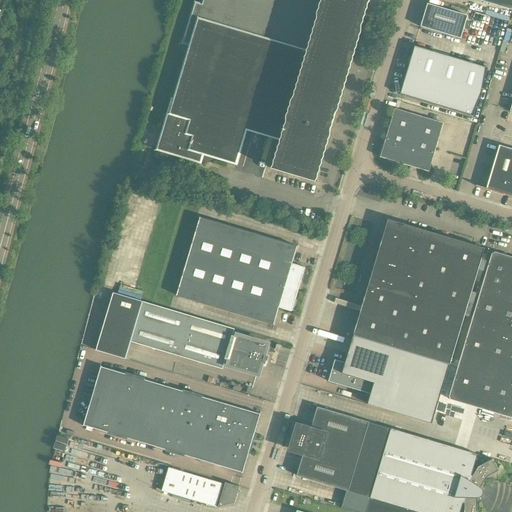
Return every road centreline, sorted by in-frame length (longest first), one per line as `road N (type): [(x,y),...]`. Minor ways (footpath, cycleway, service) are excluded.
road 1 (unclassified): [(262,487),(73,430),(89,358),(283,412)]
road 2 (unclassified): [(283,412),(355,172)]
road 3 (tertiary): [(0,242),(63,0)]
road 4 (unclassified): [(355,172),(409,0)]
road 5 (unclassified): [(511,217),(355,172)]
